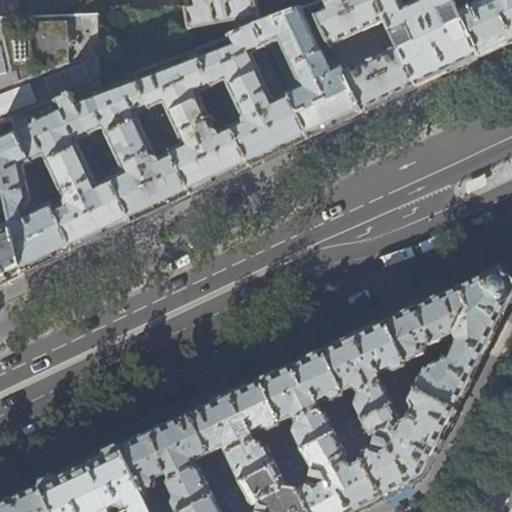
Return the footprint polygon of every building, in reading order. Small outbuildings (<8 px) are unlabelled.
[(185,0),(189,17),(191,30),(227,23),(228,27),(234,26),(233,22),(259,17),(255,0),(185,0)] [(375,0),(328,0),(312,6),(325,33),(332,49),(387,23),(375,0)] [(375,0),(387,23),(393,37),(418,89),(450,74),(481,59),(461,13),(454,0),(424,0),(405,9),(400,0),(375,0)] [(511,0),(480,0),(481,3),(461,13),(481,59),(511,45),(511,44),(511,0)] [(312,6),(260,26),(258,27),(268,49),(268,50),(282,44),(303,90),(290,96),(290,97),(310,140),(359,116),(364,114),(344,75),(335,55),(326,59),(316,37),(325,33),(312,6)] [(0,15),(0,126),(13,121),(73,98),(99,88),(103,87),(99,19),(99,12),(0,15)] [(189,17),(99,19),(103,87),(117,81),(134,75),(196,51),(191,30),(189,17)] [(234,47),(199,60),(213,89),(213,90),(228,83),(245,119),(244,120),(244,121),(244,123),(244,124),(233,129),(251,167),(257,165),(310,140),(290,97),(276,104),(253,56),(268,49),(258,27),(257,27),(230,38),(234,47)] [(388,54),(344,75),(364,114),(398,98),(418,89),(393,37),(383,43),(388,54)] [(199,60),(138,84),(151,110),(152,112),(166,105),(186,147),(172,153),(173,156),(192,195),(245,170),(251,167),(233,129),(222,134),(222,133),(222,132),(221,132),(220,131),(218,132),(201,95),(213,89),(199,60)] [(99,88),(73,98),(92,137),(105,131),(126,175),(113,181),(133,223),(187,198),(192,195),(173,156),(162,161),(158,159),(138,116),(151,110),(138,84),(134,75),(117,81),(120,90),(103,97),(99,88)] [(92,137),(73,98),(13,121),(34,165),(48,159),(50,164),(68,202),(66,204),(67,206),(55,211),(74,251),(80,248),(133,223),(113,181),(100,188),(80,144),(92,138),(92,137)] [(34,165),(13,121),(0,126),(0,160),(24,275),(31,272),(74,251),(55,211),(53,207),(30,218),(28,212),(30,211),(34,201),(26,169),(34,165)] [(0,286),(9,282),(24,275),(0,160),(0,286)] [(483,279),(461,289),(470,309),(467,317),(462,319),(456,333),(455,334),(458,342),(450,359),(427,370),(417,391),(457,410),(468,390),(495,335),(511,301),(511,281),(501,271),(483,279)] [(423,307),(389,324),(407,364),(411,371),(416,368),(413,362),(427,355),(429,349),(428,347),(453,337),(453,335),(455,334),(456,333),(462,319),(467,317),(470,309),(461,289),(423,307)] [(356,331),(359,338),(387,325),(384,318),(356,331)] [(351,342),(326,353),(345,393),(354,389),(360,392),(361,395),(357,406),(364,420),(395,404),(382,375),(392,370),(396,372),(407,367),(407,364),(389,324),(387,325),(359,338),(351,342)] [(296,367),(263,383),(282,421),(283,424),(293,419),(299,421),(296,431),(305,451),(338,434),(345,430),(342,426),(335,429),(329,414),(324,412),(321,405),(331,400),(334,402),(347,396),(345,393),(326,353),(296,367)] [(410,378),(407,384),(406,385),(411,388),(415,381),(410,378)] [(406,385),(407,384),(402,382),(398,388),(403,391),(406,385)] [(228,400),(193,416),(212,455),(226,448),(243,483),(283,462),(298,455),(294,447),(280,455),(282,457),(276,460),(270,446),(266,447),(264,443),(258,441),(255,435),(266,429),(267,431),(271,432),(281,428),(282,421),(263,383),(228,400)] [(407,393),(411,388),(406,385),(403,391),(407,393)] [(439,446),(457,410),(417,391),(411,404),(414,410),(410,419),(403,420),(395,404),(364,420),(357,424),(360,429),(367,425),(373,437),(379,434),(380,438),(388,440),(390,446),(383,451),(373,448),(366,452),(364,462),(384,499),(388,497),(407,486),(412,483),(424,477),(427,470),(439,446)] [(159,432),(124,449),(146,495),(158,490),(161,484),(159,480),(170,475),(172,481),(171,484),(177,498),(173,506),(175,509),(170,511),(186,511),(215,497),(222,493),(219,488),(213,491),(204,469),(200,469),(197,463),(212,455),(193,416),(159,432)] [(338,434),(305,451),(298,455),(300,459),(307,455),(316,472),(326,474),(329,480),(319,485),(311,483),(301,490),(312,511),(361,511),(384,499),(364,462),(363,460),(358,463),(350,456),(338,434)] [(83,468),(43,487),(54,511),(114,511),(115,509),(120,507),(123,511),(153,511),(146,495),(124,449),(83,468)] [(285,466),(283,462),(243,483),(236,487),(238,491),(245,487),(259,511),(312,511),(301,490),(298,487),(296,486),(292,487),(289,488),(285,479),(285,477),(281,468),(285,466)] [(407,486),(388,497),(390,503),(415,489),(412,483),(407,486)] [(8,503),(0,507),(0,511),(54,511),(43,487),(8,503)] [(223,511),(215,497),(186,511),(223,511)]
